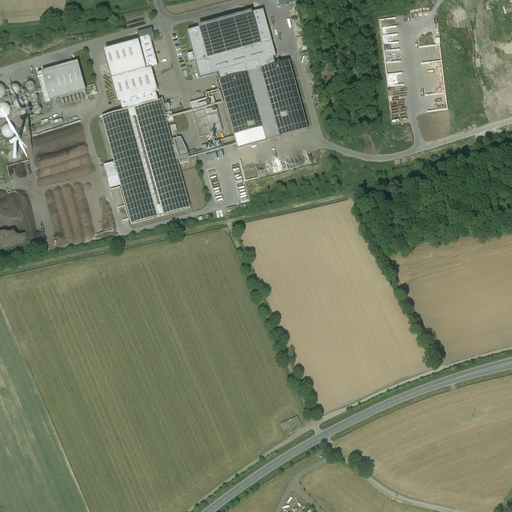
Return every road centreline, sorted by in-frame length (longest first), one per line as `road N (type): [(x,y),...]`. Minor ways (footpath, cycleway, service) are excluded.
road 1 (track): [(314,425),(227,221),(0,271)]
road 2 (track): [(511,143),(360,192),(227,221)]
road 3 (primary): [(511,364),(423,389),(322,435)]
road 4 (unclassified): [(322,435),(392,494),(454,511)]
road 5 (primary): [(322,435),(208,511)]
